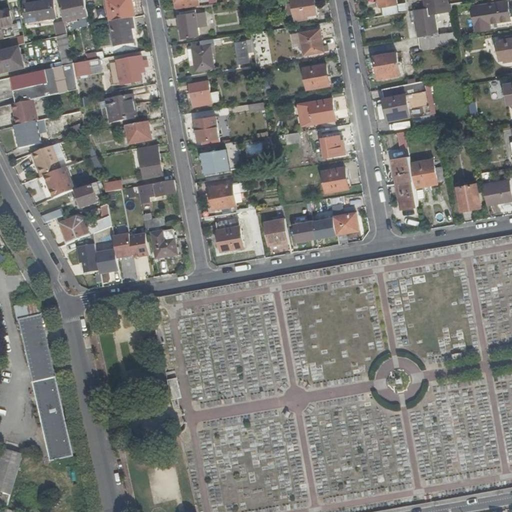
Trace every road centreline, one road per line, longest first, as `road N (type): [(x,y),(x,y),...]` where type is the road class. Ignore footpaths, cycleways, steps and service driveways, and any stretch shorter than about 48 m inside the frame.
road 1 (residential): [(201,279),(150,0)]
road 2 (residential): [(386,246),(341,0)]
road 3 (residential): [(109,504),(67,302)]
road 4 (residential): [(201,279),(386,246)]
road 5 (residential): [(67,302),(0,175)]
road 6 (residential): [(67,302),(201,279)]
road 7 (residential): [(386,246),(511,224)]
